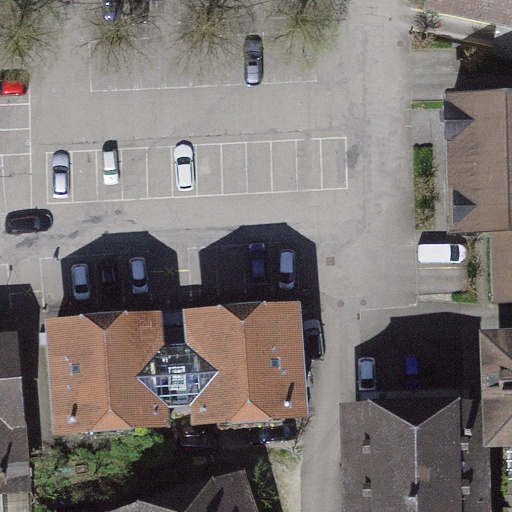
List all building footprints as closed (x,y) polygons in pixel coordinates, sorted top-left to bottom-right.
[(511,0),(429,0),(428,7),(511,23),(511,0)] [(511,101),(450,103),(453,228),(494,227),(495,297),(511,296),(511,101)] [(54,329),(61,428),(159,422),(158,410),(199,407),(200,419),(297,412),(291,313),(192,319),(194,347),(154,350),(152,322),(54,329)] [(0,511),(1,511),(0,488),(0,482),(23,481),(12,339),(0,339),(0,511)] [(511,349),(497,350),(500,431),(511,430),(511,349)] [(485,511),(483,429),(464,430),(463,395),(363,398),(365,511),(485,511)] [(236,511),(227,482),(186,496),(192,511),(191,511),(236,511)]
